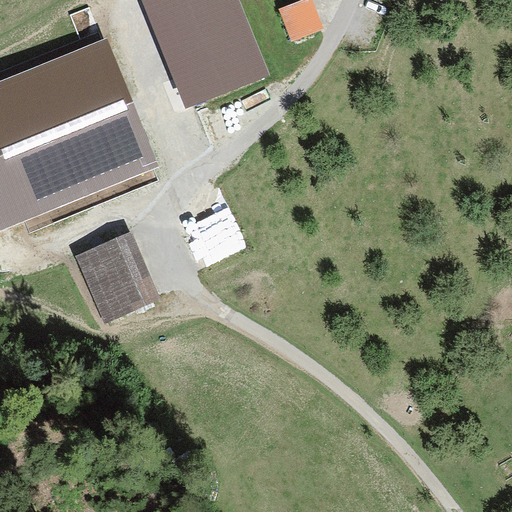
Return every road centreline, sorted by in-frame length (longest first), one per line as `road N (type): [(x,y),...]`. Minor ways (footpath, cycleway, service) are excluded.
road 1 (residential): [(354,0),(302,91),(184,194),(174,248),(199,302),(281,346),(377,421),(456,511)]
road 2 (track): [(0,333),(110,332),(199,302)]
